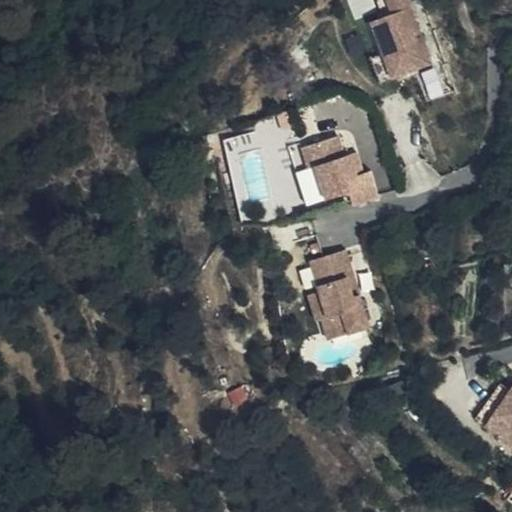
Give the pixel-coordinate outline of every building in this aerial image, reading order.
[(370,16),(381,45),(390,71),(433,55),(413,0),(388,0),(391,7),(370,16)] [(390,71),(381,45),(369,49),(379,75),(390,71)] [(339,128),(305,136),(310,157),(318,156),(327,189),(346,184),(349,197),(380,189),(374,164),(366,166),(358,168),(353,145),(343,147),(339,128)] [(310,157),(305,136),(303,130),(288,134),(295,162),(303,159),(312,194),(327,189),(318,156),(310,157)] [(360,143),(353,145),(358,168),(366,166),(360,143)] [(369,321),(362,288),(354,290),(348,271),(356,270),(349,243),(314,254),(322,284),(329,308),(324,309),(330,333),(369,321)] [(354,290),(362,288),(356,270),(348,271),(354,290)] [(315,312),(324,309),(329,308),(322,284),(308,288),(315,312)] [(511,426),(495,415),(511,389),(511,387),(504,381),(479,418),(511,440),(511,426)] [(511,389),(495,415),(511,426),(511,389)]
